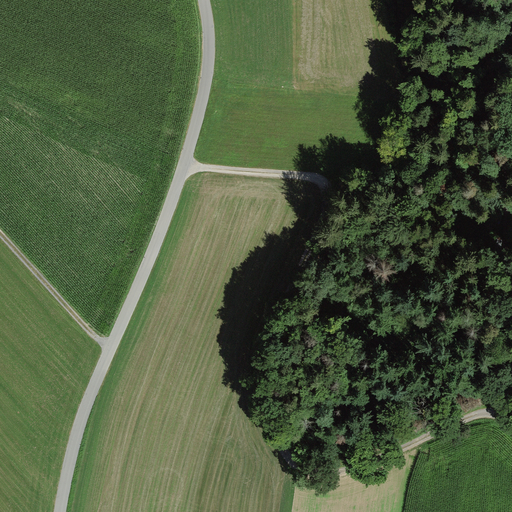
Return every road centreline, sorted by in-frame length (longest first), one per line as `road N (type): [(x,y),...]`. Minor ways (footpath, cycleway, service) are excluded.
road 1 (track): [(182,163),(308,175),(347,196),(264,378),(288,459),(328,470),(499,409)]
road 2 (unclassified): [(59,511),(76,432),(148,256),(205,82),(203,0)]
road 3 (track): [(454,0),(472,30),(501,124),(495,374),(500,419),(511,429)]
road 4 (track): [(111,346),(0,235)]
